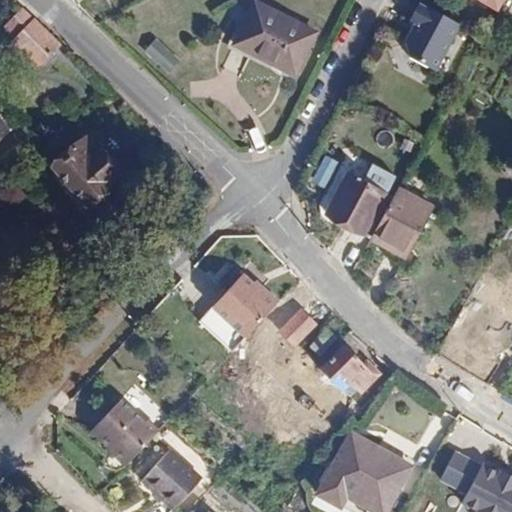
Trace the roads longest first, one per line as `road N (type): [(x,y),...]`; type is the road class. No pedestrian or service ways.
road 1 (residential): [(0,449),(96,332),(253,201)]
road 2 (residential): [(511,424),(388,344),(253,201)]
road 3 (residential): [(253,201),(43,0)]
road 4 (residential): [(253,201),(311,135),(374,0)]
road 5 (track): [(0,422),(88,511)]
